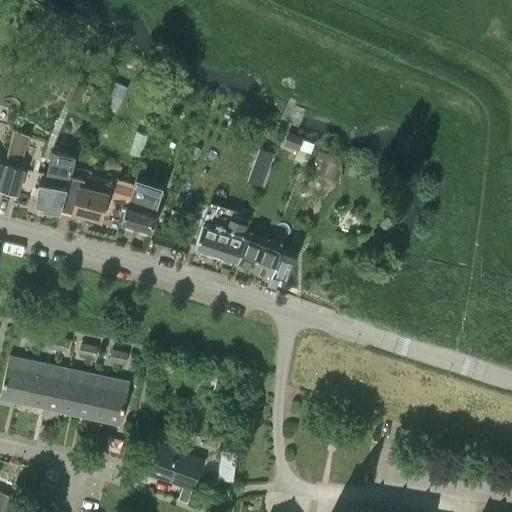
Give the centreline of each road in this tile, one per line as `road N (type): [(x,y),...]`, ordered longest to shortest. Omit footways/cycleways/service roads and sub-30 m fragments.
road 1 (unclassified): [(511,386),(0,230)]
road 2 (track): [(453,367),(478,272),(484,109),(261,0)]
road 3 (residential): [(67,510),(76,465),(0,449)]
